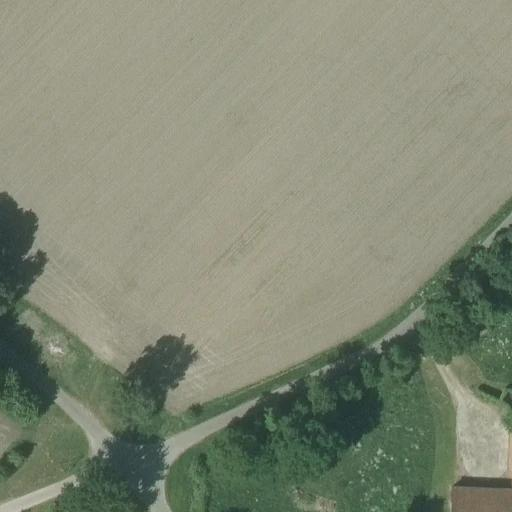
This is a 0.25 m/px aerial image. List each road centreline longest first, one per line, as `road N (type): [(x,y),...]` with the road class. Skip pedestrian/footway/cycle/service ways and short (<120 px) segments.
road 1 (unclassified): [(511,232),(419,326),(133,474)]
road 2 (unclassified): [(0,353),(133,474)]
road 3 (track): [(12,511),(133,474)]
